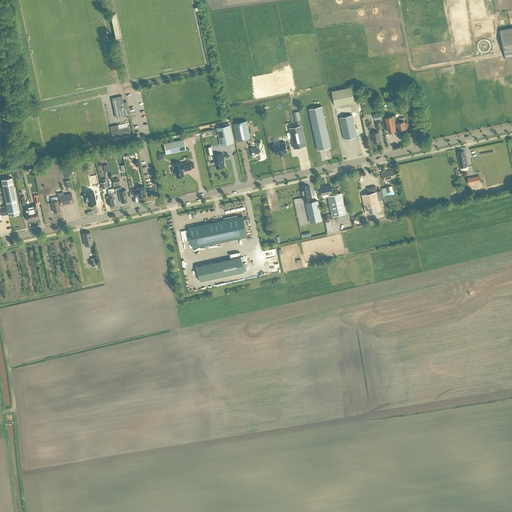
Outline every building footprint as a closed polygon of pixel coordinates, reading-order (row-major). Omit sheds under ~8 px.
[(109,14),(112,38),(117,37),(114,13),(109,14)] [(506,60),(511,58),(511,27),(500,30),(506,60)] [(355,101),(352,86),(332,91),(335,105),(355,101)] [(127,101),(126,101),(123,102),(122,95),(111,98),(116,117),(123,116),(128,115),(128,118),(129,118),(130,118),(130,117),(129,114),(129,112),(127,101)] [(318,150),(331,147),(322,106),(309,109),(318,150)] [(413,138),(419,137),(419,135),(420,135),(418,125),(417,125),(417,122),(416,122),(416,121),(417,121),(414,111),(409,113),(411,122),(412,122),(413,123),(412,123),(413,127),(411,127),(413,138)] [(357,136),(352,115),(340,117),(345,139),(357,136)] [(388,132),(406,128),(404,117),(396,119),(395,115),(385,117),(388,132)] [(237,141),(250,138),(247,120),(233,123),(237,141)] [(130,134),(128,126),(119,128),(118,124),(110,126),(112,138),(130,134)] [(230,125),(217,128),(220,145),(234,142),(230,125)] [(306,146),(301,125),(289,128),(293,148),(306,146)] [(374,142),(381,141),(379,131),(372,133),(374,142)] [(186,149),(184,139),(164,143),(166,153),(186,149)] [(262,146),(261,141),(256,142),(257,147),(252,148),(251,144),(252,148),(251,148),(252,155),(258,154),(258,156),(258,157),(259,157),(259,159),(265,158),(263,146),(262,146)] [(287,152),(285,142),(273,145),(275,154),(279,153),(279,154),(283,154),(283,153),(287,152)] [(458,152),(459,155),(458,156),(460,168),(468,166),(466,154),(465,154),(464,150),(458,152)] [(224,159),(223,153),(214,155),(216,168),(225,166),(223,159),(224,159)] [(139,162),(137,158),(132,162),(135,165),(137,167),(140,165),(139,162)] [(183,170),(191,169),(190,161),(181,163),(181,162),(173,164),(174,168),(172,169),(173,173),(175,173),(176,176),(178,176),(178,177),(180,177),(182,176),(182,175),(184,175),(183,170)] [(390,179),(394,178),(394,179),(397,178),(395,168),(390,169),(390,170),(388,170),(387,170),(381,171),(383,181),(391,180),(390,179)] [(90,176),(92,186),(99,184),(97,175),(90,176)] [(479,175),(467,178),(469,185),(481,182),(479,175)] [(8,215),(19,213),(12,177),(1,179),(8,215)] [(127,197),(126,189),(121,190),(120,184),(114,186),(115,189),(118,189),(118,191),(121,202),(127,201),(127,197)] [(138,197),(145,195),(143,185),(136,187),(136,188),(132,189),(133,195),(138,194),(138,197)] [(310,185),(308,186),(307,185),(301,186),(304,200),(307,199),(310,199),(312,198),(310,185)] [(346,214),(342,193),(332,195),(332,192),(333,192),(331,185),(326,186),(321,187),(322,194),(329,193),(330,196),(328,196),(332,217),(346,214)] [(381,210),(376,186),(367,188),(368,193),(362,194),(366,214),(381,210)] [(85,192),(87,205),(96,203),(93,191),(85,192)] [(115,199),(114,194),(113,195),(112,191),(108,191),(109,195),(106,196),(108,205),(109,204),(110,206),(115,205),(114,199),(115,199)] [(60,206),(73,203),(71,193),(57,196),(58,200),(51,201),(53,212),(61,210),(60,206)] [(322,220),(318,200),(311,202),(310,199),(307,199),(308,202),(306,203),(310,222),(322,220)] [(36,204),(30,205),(33,220),(39,218),(36,204)] [(33,220),(30,205),(25,206),(28,221),(33,220)] [(247,235),(243,216),(189,228),(193,247),(247,235)] [(85,245),(93,244),(90,232),(82,234),(85,245)] [(244,271),(241,256),(197,266),(200,280),(244,271)]
